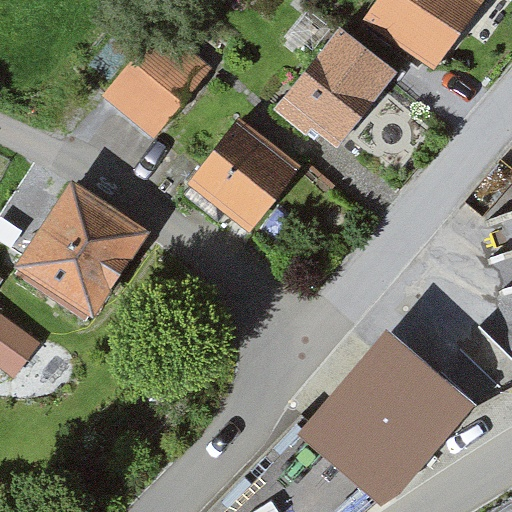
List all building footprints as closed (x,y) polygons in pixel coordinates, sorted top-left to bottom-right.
[(379,0),(365,21),(434,71),(486,0),(379,0)] [(340,28),(273,111),(307,138),(314,130),(338,148),(397,74),(340,28)] [(157,30),(104,98),(155,138),(208,71),(157,30)] [(238,122),(189,185),(251,234),(301,170),(238,122)] [(72,183),(16,269),(94,320),(150,234),(72,183)] [(0,283),(2,281),(0,279),(0,370),(15,382),(41,349),(0,317),(0,283)] [(387,332),(298,436),(382,506),(402,493),(475,408),(387,332)]
